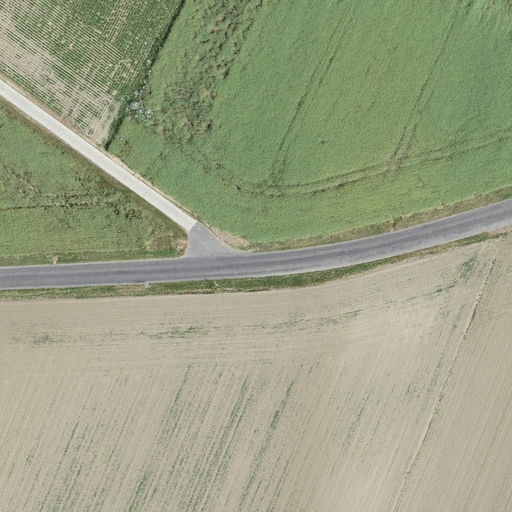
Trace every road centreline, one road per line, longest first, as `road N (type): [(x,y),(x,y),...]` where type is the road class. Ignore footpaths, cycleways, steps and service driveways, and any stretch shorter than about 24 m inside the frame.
road 1 (tertiary): [(0,279),(328,258),(511,208)]
road 2 (track): [(227,267),(194,227),(0,87)]
